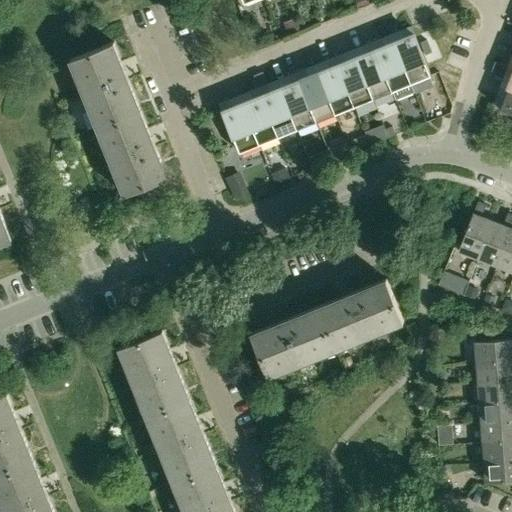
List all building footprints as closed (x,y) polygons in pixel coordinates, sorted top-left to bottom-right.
[(299,28),(295,18),(284,23),(288,32),(299,28)] [(431,75),(411,26),(402,30),(405,38),(395,42),(411,83),(431,75)] [(382,38),(373,42),(392,91),(411,83),(395,42),(385,46),(382,38)] [(427,40),(420,42),(425,55),(431,52),(427,40)] [(141,109),(121,61),(113,41),(70,59),(97,126),(141,109)] [(367,53),(357,57),(374,98),(392,91),(373,42),(364,45),(367,53)] [(344,53),(335,57),(354,106),(374,98),(357,57),(347,61),(344,53)] [(329,68),(319,72),(335,114),(354,106),(335,57),(326,60),(329,68)] [(306,68),(296,72),(316,121),(335,114),(319,72),(309,76),(306,68)] [(277,79),(268,83),(263,72),(254,76),(259,87),(278,136),(297,129),(281,87),(277,79)] [(291,83),(281,87),(297,129),(316,121),(296,72),(288,75),(291,83)] [(253,98),(243,102),(259,144),(278,136),(259,87),(250,91),(253,98)] [(497,95),(493,105),(511,112),(511,89),(508,88),(504,98),(497,95)] [(406,101),(410,111),(426,104),(422,95),(406,101)] [(240,152),(259,144),(243,102),(233,106),(230,99),(220,103),(240,152)] [(168,177),(153,139),(141,109),(97,126),(125,194),(168,177)] [(385,129),(388,137),(389,136),(396,134),(393,126),(385,129)] [(355,149),(368,144),(365,135),(352,140),(355,149)] [(330,160),(326,150),(309,157),(313,167),(330,160)] [(289,176),(285,168),(271,174),(275,182),(275,183),(290,177),(289,176)] [(473,212),(458,250),(478,258),(492,219),(482,215),(486,204),(478,201),(474,212),(473,212)] [(0,244),(12,240),(0,209),(0,244)] [(478,258),(497,265),(511,224),(511,213),(508,212),(503,224),(492,219),(478,258)] [(511,224),(497,265),(511,270),(511,224)] [(468,286),(442,275),(438,284),(463,295),(468,286)] [(386,278),(318,305),(336,349),(404,321),(386,278)] [(479,289),(469,285),(465,295),(475,299),(479,289)] [(496,297),(487,294),(484,303),(493,305),(496,297)] [(251,333),(268,376),(336,349),(318,305),(251,333)] [(119,346),(146,414),(190,396),(163,329),(119,346)] [(511,338),(475,341),(477,361),(511,358),(511,338)] [(511,358),(477,361),(478,381),(511,378),(511,358)] [(511,378),(478,381),(480,401),(511,398),(511,378)] [(0,393),(0,472),(34,459),(7,391),(0,393)] [(217,463),(197,415),(190,396),(146,414),(173,481),(217,463)] [(511,398),(480,401),(481,421),(511,418),(511,398)] [(511,418),(481,421),(483,441),(511,438),(511,418)] [(439,439),(447,438),(446,426),(438,427),(439,439)] [(511,438),(483,441),(484,461),(511,458),(511,438)] [(486,481),(511,479),(511,458),(484,461),(486,481)] [(55,511),(41,478),(34,459),(0,472),(0,500),(4,511),(55,511)] [(236,511),(230,495),(217,463),(173,481),(185,511),(236,511)] [(452,471),(449,463),(441,467),(444,474),(452,471)]
